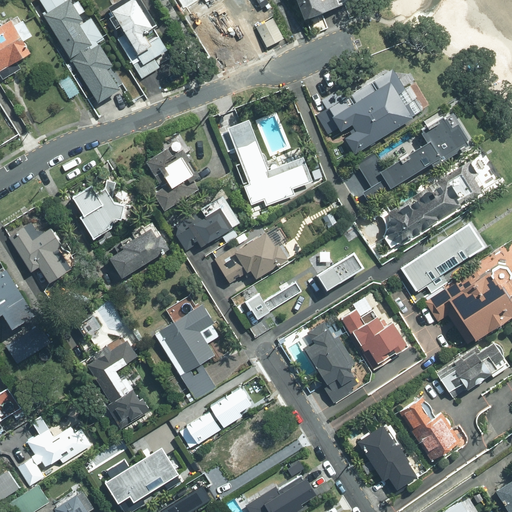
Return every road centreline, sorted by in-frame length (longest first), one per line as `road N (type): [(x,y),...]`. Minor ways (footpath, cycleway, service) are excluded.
road 1 (residential): [(0,184),(66,144),(335,48)]
road 2 (residential): [(266,351),(365,511)]
